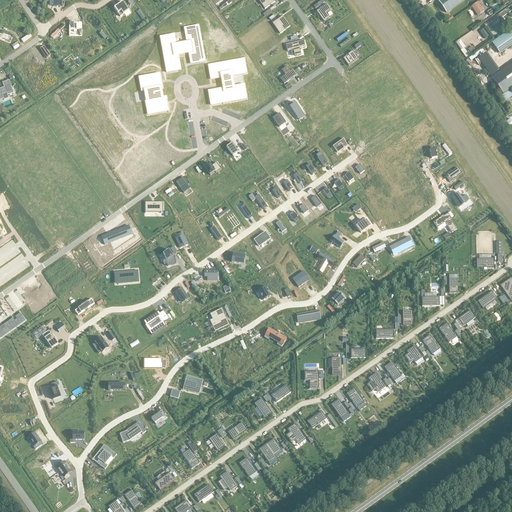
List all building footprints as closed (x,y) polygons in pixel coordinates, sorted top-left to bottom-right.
[(258,0),(265,9),(275,2),(273,0),(258,0)] [(438,0),(438,1),(446,13),(464,0),(438,0)] [(123,2),(114,8),(120,17),(125,14),(127,17),(131,14),(129,11),(123,2)] [(484,11),(478,2),(471,7),(478,16),(484,11)] [(326,4),(316,11),(324,22),(329,18),(325,13),(330,9),(326,4)] [(498,15),(497,16),(498,19),(500,17),(501,18),(511,10),(511,4),(510,6),(498,15)] [(25,14),(19,19),(24,26),(22,27),(24,30),(26,29),(27,30),(33,25),(25,14)] [(283,16),(272,23),(280,34),(290,27),(283,16)] [(496,16),(484,25),(488,30),(499,22),(499,21),(500,20),(498,19),(497,16),(496,16)] [(341,26),(328,35),(331,39),(342,31),(350,31),(356,34),(358,29),(352,26),(352,22),(346,22),(346,26),(341,26)] [(82,23),(69,23),(69,36),(82,36),(82,23)] [(168,36),(160,37),(162,45),(163,45),(163,48),(162,48),(163,53),(164,53),(165,57),(164,57),(165,62),(166,61),(166,65),(165,65),(167,73),(174,71),(178,70),(178,71),(181,70),(178,55),(189,53),(191,64),(194,63),(197,62),(197,63),(205,61),(204,54),(203,54),(202,50),(203,50),(202,45),(201,46),(201,42),(201,37),(200,37),(199,34),(200,33),(198,26),(191,27),(191,28),(187,29),(187,28),(184,28),(187,43),(176,45),(174,35),(172,35),(172,36),(168,37),(168,36)] [(484,29),(480,32),(485,39),(489,36),(484,29)] [(511,35),(508,30),(492,42),(499,52),(511,42),(511,35)] [(0,31),(0,39),(10,44),(13,37),(0,31)] [(304,41),(286,45),(287,51),(293,50),(295,56),(301,55),(300,48),(305,47),(304,41)] [(44,46),(40,49),(47,59),(51,56),(44,46)] [(346,56),(343,58),(348,66),(358,59),(352,51),(348,54),(349,55),(347,57),(346,56)] [(484,56),(479,60),(482,64),(487,60),(489,62),(488,63),(494,71),(490,74),(491,76),(498,70),(485,53),(483,54),(484,56)] [(31,56),(28,58),(36,69),(43,64),(36,54),(32,56),(31,56)] [(378,58),(366,66),(370,71),(373,69),(376,73),(380,70),(383,74),(387,71),(378,58)] [(216,64),(208,66),(210,73),(211,73),(211,77),(210,77),(211,80),(222,78),(224,89),(209,91),(209,94),(210,94),(210,98),(211,105),(219,104),(219,103),(222,103),(227,103),(227,102),(231,101),(231,102),(235,101),(235,100),(239,100),(247,99),(245,91),(244,92),(244,88),(245,88),(244,85),(234,87),(232,76),(247,73),(246,71),(245,71),(245,67),(244,59),(236,61),(237,61),(233,62),(233,61),(228,62),(228,63),(225,64),(224,63),(220,64),(216,65),(216,64)] [(312,62),(313,64),(304,69),(307,74),(319,68),(315,60),(312,62)] [(487,60),(482,64),(490,74),(494,71),(488,63),(489,62),(487,60)] [(23,61),(22,62),(22,65),(20,71),(24,76),(27,76),(30,78),(31,78),(34,76),(34,75),(32,71),(30,70),(28,66),(25,61),(23,61)] [(511,64),(493,79),(503,94),(511,87),(511,64)] [(285,75),(280,79),(284,84),(297,75),(296,74),(301,70),(299,68),(294,71),(293,70),(291,71),(287,66),(281,70),(285,75)] [(145,77),(139,78),(141,85),(142,89),(141,89),(142,91),(146,91),(147,101),(145,101),(146,103),(147,103),(147,107),(148,115),(153,114),(153,113),(163,111),(163,112),(168,111),(167,104),(166,104),(165,99),(166,99),(166,97),(162,98),(161,88),(162,88),(162,86),(161,86),(160,81),(161,81),(160,74),(154,75),(154,76),(145,77)] [(0,88),(0,98),(3,98),(4,100),(9,98),(7,94),(13,92),(13,93),(14,93),(9,80),(3,83),(5,88),(0,90),(0,88)] [(296,103),(290,107),(297,117),(303,113),(296,103)] [(279,113),(273,118),(279,127),(286,122),(279,113)] [(366,114),(361,118),(369,127),(371,125),(375,122),(371,118),(370,119),(366,114)] [(329,115),(326,118),(330,123),(331,124),(329,126),(331,129),(338,124),(336,121),(334,123),(333,121),(329,115)] [(266,127),(251,138),(257,146),(272,135),(266,127)] [(384,135),(376,143),(382,149),(390,140),(384,135)] [(343,139),(332,146),(337,153),(348,145),(343,139)] [(232,143),(226,147),(233,156),(238,153),(240,154),(243,152),(239,147),(236,149),(232,143)] [(372,151),(368,168),(375,170),(379,152),(372,151)] [(322,155),(318,158),(324,166),(328,163),(322,155)] [(209,163),(204,167),(210,176),(215,172),(216,173),(221,169),(216,163),(211,166),(209,163)] [(310,164),(306,167),(312,175),(316,172),(310,164)] [(360,165),(356,167),(360,174),(364,171),(360,165)] [(457,168),(447,175),(450,179),(460,172),(457,168)] [(349,172),(345,175),(349,182),(354,179),(349,172)] [(297,173),(293,176),(299,184),(303,181),(297,173)] [(183,177),(176,182),(184,193),(191,189),(183,177)] [(339,179),(335,182),(340,190),(344,187),(339,179)] [(287,180),(283,183),(289,191),(293,188),(287,180)] [(276,188),(272,190),(278,198),(282,196),(276,188)] [(327,188),(323,191),(329,199),(333,196),(327,188)] [(309,198),(305,193),(301,197),(304,201),(309,198)] [(458,193),(452,197),(459,207),(469,200),(466,195),(462,198),(458,193)] [(259,195),(255,197),(263,209),(267,206),(259,195)] [(315,196),(311,199),(317,208),(322,205),(315,196)] [(163,202),(145,202),(145,213),(146,213),(146,212),(161,212),(161,213),(163,213),(163,202)] [(303,204),(299,207),(304,214),(308,211),(303,204)] [(244,205),(241,207),(249,219),(253,217),(244,205)] [(228,208),(218,215),(219,218),(230,210),(228,208)] [(293,212),(289,214),(295,222),(299,220),(293,212)] [(443,216),(433,223),(437,228),(445,223),(452,233),(457,229),(450,219),(451,218),(448,214),(444,216),(443,216)] [(234,216),(227,221),(233,229),(240,224),(234,216)] [(366,219),(356,226),(361,233),(371,226),(372,225),(366,218),(366,219)] [(280,221),(276,224),(282,233),(286,230),(280,221)] [(129,226),(102,237),(105,245),(132,235),(129,226)] [(214,226),(210,229),(219,241),(222,238),(214,226)] [(265,232),(254,240),(259,247),(270,239),(265,232)] [(184,235),(175,239),(180,248),(180,247),(188,243),(188,244),(188,243),(184,235)] [(335,235),(330,241),(340,248),(344,242),(339,238),(335,236),(335,235)] [(393,245),(389,247),(394,256),(398,254),(413,246),(411,242),(409,237),(393,245)] [(200,238),(192,242),(196,251),(197,251),(197,250),(204,247),(205,247),(200,238)] [(378,245),(372,248),(375,253),(380,250),(378,245)] [(169,250),(163,254),(165,257),(168,266),(177,264),(175,259),(173,256),(174,256),(174,254),(172,255),(169,250)] [(322,261),(317,269),(323,272),(322,273),(323,273),(328,264),(331,266),(334,261),(335,262),(335,261),(320,253),(321,254),(318,259),(322,261)] [(233,254),(232,262),(244,264),(245,256),(233,254)] [(355,271),(364,263),(359,258),(350,266),(355,271)] [(494,268),(494,258),(476,259),(477,268),(494,268)] [(217,270),(205,270),(205,277),(208,277),(208,281),(217,281),(217,270)] [(136,271),(116,273),(117,283),(137,281),(136,271)] [(309,280),(303,271),(292,279),(293,279),(299,287),(298,287),(298,288),(309,280)] [(275,272),(269,276),(273,283),(279,280),(275,272)] [(511,278),(500,286),(510,300),(511,298),(511,278)] [(458,279),(449,279),(449,293),(458,293),(458,279)] [(174,292),(174,293),(180,301),(187,296),(182,287),(181,288),(182,288),(174,293),(174,292)] [(266,287),(259,291),(264,300),(271,296),(269,292),(269,290),(268,291),(266,287)] [(478,301),(483,309),(497,299),(492,291),(478,301)] [(338,293),(332,299),(338,305),(344,299),(338,293)] [(424,297),(422,297),(422,307),(431,306),(439,306),(439,297),(437,297),(436,293),(424,293),(424,297)] [(91,299),(75,311),(78,315),(85,311),(88,309),(88,308),(95,304),(91,299)] [(210,321),(206,323),(209,328),(212,326),(215,332),(229,325),(222,308),(210,314),(212,319),(210,321)] [(327,308),(324,311),(332,320),(336,317),(327,308)] [(470,310),(458,319),(463,326),(466,324),(468,327),(475,323),(473,320),(475,318),(470,310)] [(164,311),(160,313),(160,314),(159,315),(157,312),(144,321),(146,325),(147,325),(150,331),(149,331),(152,336),(166,326),(164,322),(165,322),(170,319),(164,311)] [(319,311),(299,314),(300,321),(305,320),(305,322),(320,319),(319,311)] [(412,311),(403,311),(403,326),(412,325),(412,311)] [(0,338),(26,321),(20,313),(15,317),(17,319),(15,321),(13,318),(0,327),(0,338)] [(62,323),(56,327),(59,332),(65,328),(62,323)] [(439,328),(449,343),(457,337),(447,323),(439,328)] [(43,327),(33,334),(37,340),(47,333),(43,327)] [(269,329),(264,338),(269,340),(270,338),(278,343),(277,345),(282,347),(286,339),(269,329)] [(393,329),(376,330),(376,339),(393,339),(393,329)] [(49,331),(42,336),(52,349),(58,344),(49,331)] [(432,354),(440,349),(430,335),(422,340),(432,354)] [(102,337),(95,342),(99,348),(96,350),(99,354),(101,352),(102,353),(109,348),(102,337)] [(408,353),(405,356),(410,363),(413,361),(415,363),(417,365),(424,360),(422,358),(422,357),(414,346),(407,351),(408,353)] [(365,349),(351,349),(351,358),(366,358),(365,349)] [(332,358),(332,375),(341,375),(341,358),(332,358)] [(162,359),(144,359),(144,368),(162,368),(162,367),(165,367),(165,362),(162,362),(162,359)] [(392,362),(384,367),(394,381),(397,384),(406,378),(403,374),(401,375),(398,371),(400,370),(397,366),(396,367),(392,362)] [(305,381),(309,381),(310,389),(319,389),(318,372),(305,372),(305,381)] [(368,378),(371,382),(367,384),(372,392),(376,389),(378,392),(386,387),(376,373),(368,378)] [(187,375),(183,390),(199,394),(203,380),(187,375)] [(49,389),(53,400),(54,400),(61,397),(57,386),(59,385),(58,382),(52,384),(53,387),(49,389)] [(140,386),(144,395),(150,393),(146,384),(140,386)] [(286,385),(271,395),(277,402),(291,393),(286,385)] [(354,388),(347,394),(357,408),(359,411),(366,406),(364,403),(364,402),(354,388)] [(172,389),(170,397),(178,399),(180,392),(172,389)] [(18,406),(8,406),(8,412),(24,412),(24,416),(32,416),(28,406),(21,406),(21,404),(25,404),(25,398),(18,398),(18,406)] [(272,413),(262,398),(254,404),(264,418),(272,413)] [(331,405),(341,419),(348,413),(338,399),(331,405)] [(163,411),(152,419),(156,425),(167,418),(163,411)] [(307,421),(313,429),(327,419),(322,411),(307,421)] [(242,422),(228,432),(233,440),(247,430),(242,422)] [(120,434),(123,443),(124,443),(130,440),(141,433),(142,434),(146,432),(140,423),(137,425),(136,425),(128,431),(120,433),(120,434)] [(295,424),(288,429),(290,432),(286,435),(291,442),(295,440),(298,443),(305,438),(295,424)] [(73,440),(70,440),(70,443),(76,443),(76,440),(84,440),(84,432),(73,432),(73,440)] [(35,433),(29,438),(35,446),(33,447),(36,450),(42,445),(40,442),(41,442),(35,433)] [(209,439),(217,451),(225,446),(216,434),(209,439)] [(266,444),(275,456),(282,451),(274,439),(266,444)] [(190,441),(187,443),(195,454),(198,452),(190,441)] [(276,458),(275,456),(266,444),(259,449),(269,463),(276,458)] [(99,460),(97,463),(105,470),(108,466),(106,464),(111,457),(114,459),(117,455),(104,445),(99,451),(102,453),(98,458),(99,460)] [(200,463),(190,449),(182,454),(192,469),(200,463)] [(239,463),(249,477),(257,472),(247,458),(239,463)] [(58,463),(55,465),(60,472),(68,467),(65,461),(60,465),(58,463)] [(68,467),(60,472),(66,480),(68,478),(67,475),(72,472),(68,467)] [(222,480),(218,482),(224,491),(228,488),(230,491),(237,486),(227,471),(220,477),(222,480)] [(175,481),(169,473),(155,483),(160,491),(175,481)] [(194,495),(199,502),(214,492),(208,485),(194,495)] [(132,490),(124,495),(134,509),(142,504),(138,499),(141,497),(138,493),(135,495),(132,490)] [(186,500),(175,509),(176,511),(185,511),(192,508),(186,500)] [(110,508),(108,510),(109,511),(123,511),(116,501),(109,506),(110,508)]
